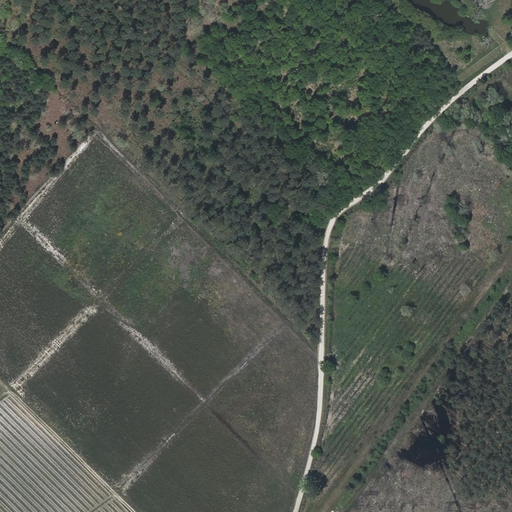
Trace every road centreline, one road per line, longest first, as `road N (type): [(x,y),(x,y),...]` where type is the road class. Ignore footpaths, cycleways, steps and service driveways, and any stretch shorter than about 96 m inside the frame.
road 1 (track): [(511,57),(329,219),(314,453),(296,511)]
road 2 (track): [(114,0),(329,219)]
road 3 (track): [(134,511),(0,380)]
